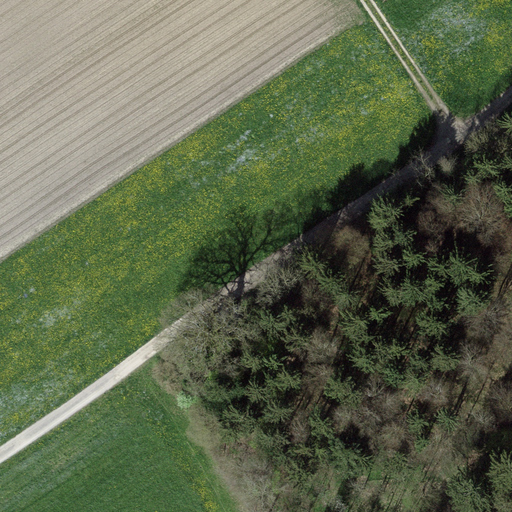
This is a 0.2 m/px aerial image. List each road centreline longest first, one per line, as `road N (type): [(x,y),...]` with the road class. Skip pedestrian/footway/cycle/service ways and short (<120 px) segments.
road 1 (track): [(0,456),(464,150),(511,103)]
road 2 (track): [(365,0),(464,150)]
